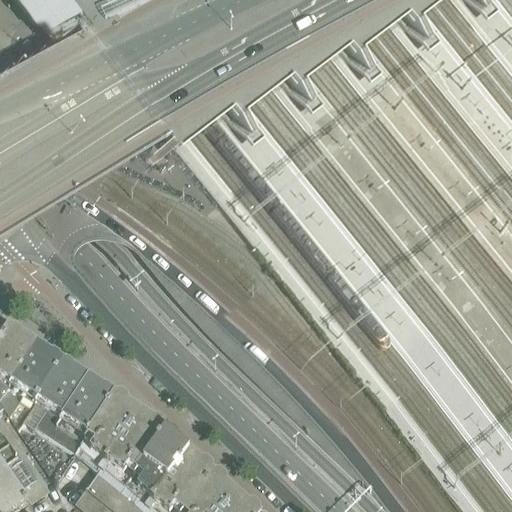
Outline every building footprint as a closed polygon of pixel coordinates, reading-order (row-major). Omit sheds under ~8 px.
[(32,410),(59,368),(7,334),(0,345),(0,415),(3,414),(9,423),(18,410),(15,402),(6,396),(8,394),(32,410)] [(80,450),(111,403),(59,368),(32,410),(45,419),(34,435),(74,462),(80,450)] [(108,511),(166,442),(153,430),(111,403),(80,450),(74,462),(88,474),(84,478),(87,480),(83,486),(84,487),(80,492),(85,497),(74,511),(108,511)] [(46,496),(0,427),(0,511),(21,511),(27,509),(46,496)] [(186,511),(212,483),(166,442),(108,511),(186,511)] [(245,511),(236,504),(212,483),(186,511),(245,511)]
